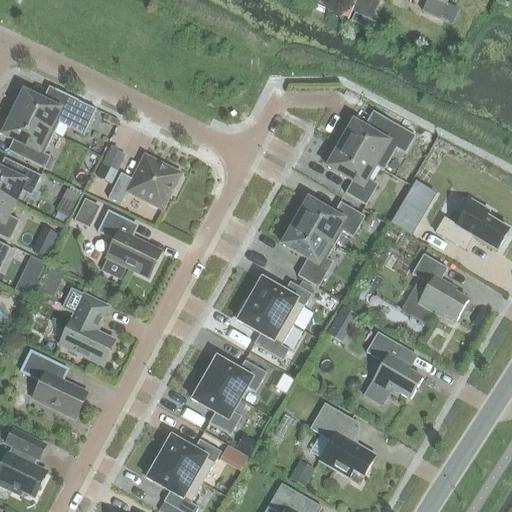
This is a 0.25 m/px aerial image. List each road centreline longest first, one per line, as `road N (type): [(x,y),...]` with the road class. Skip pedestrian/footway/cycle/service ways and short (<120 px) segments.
road 1 (residential): [(247,156),(59,511)]
road 2 (residential): [(0,44),(247,156)]
road 3 (secondary): [(426,511),(511,375)]
